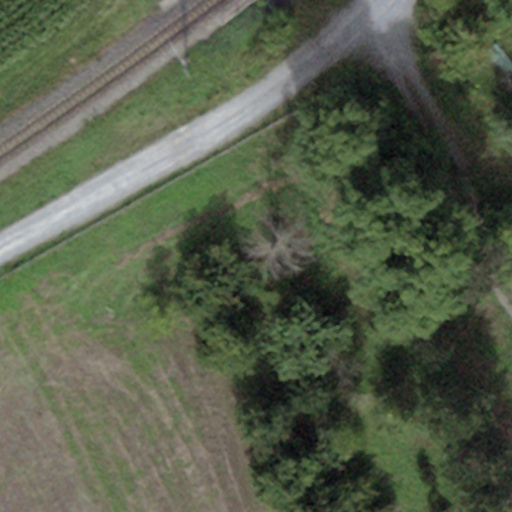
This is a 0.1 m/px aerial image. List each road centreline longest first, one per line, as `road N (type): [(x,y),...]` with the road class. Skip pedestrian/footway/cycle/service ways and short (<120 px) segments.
road 1 (track): [(358,33),(221,127),(0,252)]
road 2 (track): [(390,0),(358,33),(429,174),(511,291)]
